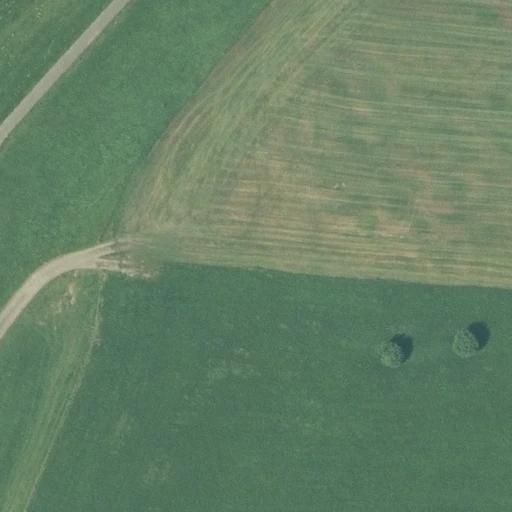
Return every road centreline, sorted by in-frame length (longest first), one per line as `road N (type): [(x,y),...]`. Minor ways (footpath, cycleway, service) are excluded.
road 1 (track): [(0,151),(125,0)]
road 2 (track): [(0,331),(51,270),(105,254)]
